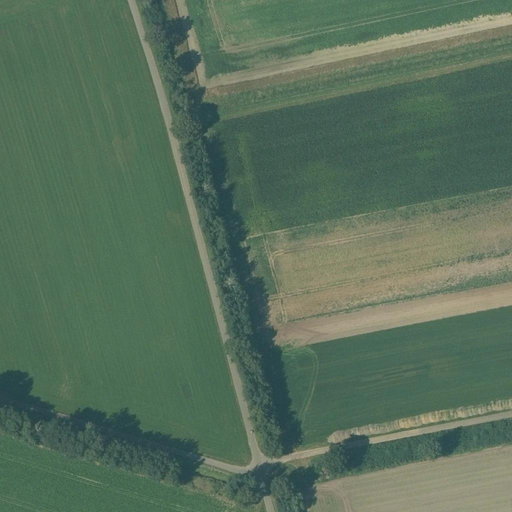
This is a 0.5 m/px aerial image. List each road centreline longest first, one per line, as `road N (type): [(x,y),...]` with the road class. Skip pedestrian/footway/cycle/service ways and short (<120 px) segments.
road 1 (unclassified): [(130,0),(257,464)]
road 2 (unclassified): [(260,477),(0,398)]
road 3 (unclassified): [(511,413),(257,464)]
